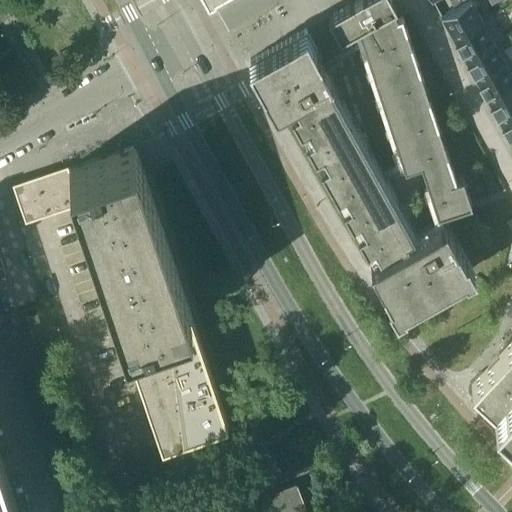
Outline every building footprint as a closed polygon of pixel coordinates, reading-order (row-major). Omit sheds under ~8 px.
[(392,0),(357,0),(329,16),(334,26),(340,37),(359,26),(360,28),(405,166),(421,160),(438,212),(471,201),(462,174),(456,176),(402,13),(397,14),(394,7),(396,6),(392,0)] [(482,18),(472,0),(465,0),(441,14),(453,36),(491,14),(482,18)] [(503,35),(491,14),(453,36),(464,57),(503,35)] [(382,283),(397,310),(472,268),(458,241),(445,219),(414,237),(327,80),(333,77),(320,55),(312,39),(306,28),(249,60),(263,86),(264,86),(276,108),(285,103),(373,260),(370,261),(383,283),(382,283)] [(503,36),(503,35),(464,57),(476,78),(511,57),(511,56),(510,58),(499,39),(503,36)] [(488,99),(511,85),(511,57),(476,78),(488,99)] [(499,120),(511,112),(511,85),(488,99),(499,120)] [(511,112),(499,120),(511,141),(511,140),(511,112)] [(62,169),(12,186),(24,221),(73,205),(79,203),(121,332),(158,445),(225,423),(187,310),(134,146),(68,167),(62,169)] [(27,320),(24,308),(0,316),(0,320),(2,328),(27,320)] [(2,328),(6,339),(31,331),(27,320),(2,328)] [(31,331),(6,339),(10,351),(35,343),(31,331)] [(511,337),(495,356),(471,382),(511,420),(511,337)] [(10,351),(13,362),(39,354),(35,343),(10,351)] [(39,354),(13,362),(17,374),(42,365),(39,354)] [(17,374),(21,385),(46,377),(42,365),(17,374)] [(46,377),(21,385),(25,396),(50,388),(46,377)] [(25,396),(28,408),(53,400),(50,388),(25,396)] [(53,400),(28,408),(32,419),(57,411),(53,400)] [(32,419),(36,431),(61,422),(57,411),(32,419)] [(61,422),(36,431),(40,442),(65,434),(61,422)] [(40,442),(43,454),(68,445),(65,434),(40,442)] [(68,445),(43,454),(47,465),(72,457),(68,445)] [(47,465),(51,476),(76,468),(72,457),(47,465)] [(76,468),(51,476),(54,488),(80,480),(76,468)] [(0,511),(13,511),(0,471),(0,511)] [(54,488),(58,499),(83,491),(80,480),(54,488)] [(251,511),(307,511),(296,481),(247,500),(251,511)] [(83,491),(58,499),(62,511),(87,502),(83,491)] [(62,511),(90,511),(87,502),(62,511)]
